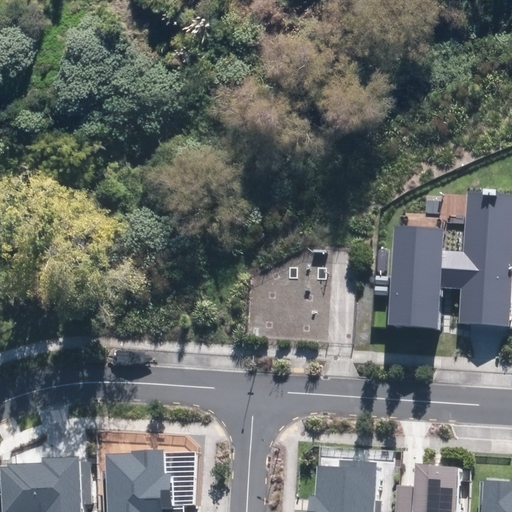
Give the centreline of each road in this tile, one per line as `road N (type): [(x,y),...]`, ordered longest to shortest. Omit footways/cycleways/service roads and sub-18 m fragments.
road 1 (residential): [(511,406),(254,389)]
road 2 (residential): [(254,389),(90,376),(0,397)]
road 3 (residential): [(249,511),(254,389)]
